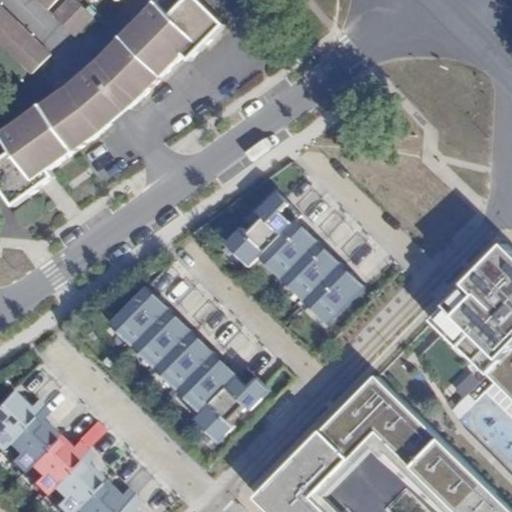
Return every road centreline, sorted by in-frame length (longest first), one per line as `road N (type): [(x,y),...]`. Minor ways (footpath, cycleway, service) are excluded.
road 1 (residential): [(439,2),(0,317)]
road 2 (residential): [(510,201),(213,499)]
road 3 (residential): [(511,79),(510,201)]
